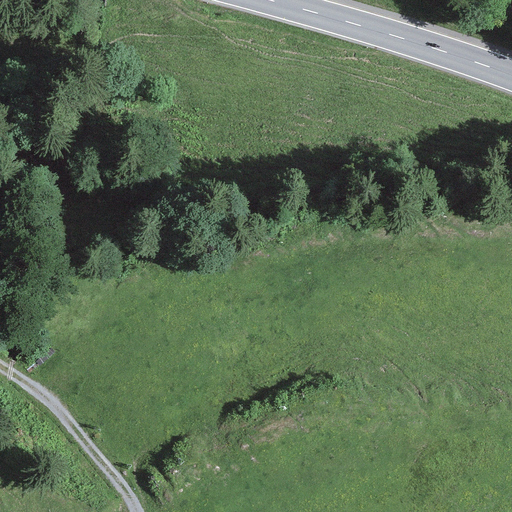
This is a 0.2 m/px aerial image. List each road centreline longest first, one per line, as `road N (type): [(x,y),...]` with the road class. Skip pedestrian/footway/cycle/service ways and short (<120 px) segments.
road 1 (secondary): [(267,0),(511,76)]
road 2 (track): [(0,367),(46,398),(118,478),(136,511)]
